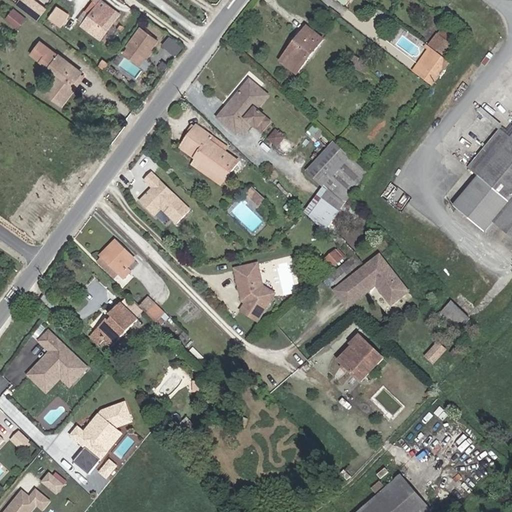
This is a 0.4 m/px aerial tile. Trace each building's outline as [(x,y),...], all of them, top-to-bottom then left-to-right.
[(26,11),(34,0),(20,0),(18,4),(26,11)] [(38,20),(47,9),(34,0),(26,11),(38,20)] [(102,38),(120,14),(102,0),(101,0),(101,1),(99,0),(94,0),(87,10),(92,14),(84,24),(83,25),(96,35),(97,35),(102,38)] [(61,26),(69,15),(58,7),(50,18),(61,26)] [(18,26),(25,18),(14,9),(7,18),(18,26)] [(84,24),(92,14),(87,10),(79,21),(84,24)] [(297,74),(323,40),(307,27),(296,42),(299,44),(297,46),(294,44),(281,61),(297,74)] [(158,40),(141,28),(127,46),(129,48),(125,54),(140,65),(145,59),(158,40)] [(443,56),(451,44),(438,34),(429,45),(443,56)] [(170,40),(164,48),(176,57),(182,48),(170,40)] [(62,105),(75,88),(70,85),(80,72),(41,43),(33,54),(60,75),(46,93),(62,105)] [(418,76),(436,51),(431,48),(429,50),(413,72),(418,76)] [(432,86),(450,62),(436,51),(418,76),(432,86)] [(358,70),(363,60),(354,56),(351,62),(355,64),(354,68),(358,70)] [(149,62),(145,59),(140,65),(144,68),(149,62)] [(364,74),(369,64),(363,60),(358,70),(364,74)] [(167,69),(162,65),(158,71),(162,74),(167,69)] [(75,88),(84,76),(80,72),(70,85),(75,88)] [(256,110),(268,96),(250,82),(220,118),(237,132),(248,119),(253,124),(257,127),(265,117),(262,115),(263,113),(260,111),(259,113),(256,110)] [(262,131),(270,122),(265,117),(257,127),(262,131)] [(242,136),(253,124),(248,119),(237,132),(242,136)] [(511,125),(505,133),(500,129),(468,168),(479,177),(455,206),(486,232),(487,231),(501,214),(511,223),(511,125)] [(226,152),(210,141),(212,137),(197,126),(181,148),(197,159),(226,180),(239,162),(226,152)] [(278,146),(284,138),(282,136),(284,135),(280,131),(278,133),(276,131),(269,139),(278,146)] [(229,148),(212,137),(210,141),(226,152),(229,148)] [(323,188),(351,157),(334,142),(307,172),(323,188)] [(325,232),(368,173),(351,157),(323,188),(305,212),(325,232)] [(226,180),(197,159),(193,165),(223,186),(226,180)] [(190,211),(151,174),(144,182),(152,189),(140,203),(155,217),(161,210),(177,224),(190,211)] [(264,199),(253,188),(248,194),(259,204),(264,199)] [(511,246),(511,223),(501,214),(487,231),(509,249),(511,246)] [(130,266),(136,260),(116,241),(102,256),(104,257),(120,273),(125,278),(131,272),(130,271),(133,268),(130,266)] [(326,260),(333,267),(342,259),(336,252),(326,260)] [(408,292),(380,255),(346,282),(360,299),(377,285),(392,305),(408,292)] [(336,285),(362,263),(355,256),(330,277),(336,285)] [(120,273),(104,257),(99,262),(116,278),(120,273)] [(258,322),(274,296),(258,286),(261,280),(258,264),(235,269),(240,290),(243,292),(244,295),(242,296),(243,302),(247,304),(241,312),(258,322)] [(275,294),(263,286),(261,280),(258,286),(274,296),(275,294)] [(360,299),(346,282),(334,291),(348,308),(360,299)] [(166,313),(149,297),(141,306),(157,322),(162,317),(166,313)] [(470,319),(452,302),(439,315),(457,333),(470,319)] [(113,347),(139,320),(122,303),(110,315),(111,316),(113,318),(109,321),(107,319),(96,331),(105,339),(113,347)] [(161,326),(166,321),(162,317),(157,322),(161,326)] [(96,331),(91,336),(100,345),(105,339),(96,331)] [(49,332),(39,342),(51,352),(28,375),(40,387),(52,374),(59,375),(67,383),(75,375),(79,378),(88,369),(49,332)] [(384,359),(360,336),(352,344),(354,346),(340,362),(354,376),(360,370),(367,377),(384,359)] [(438,342),(426,355),(435,363),(447,350),(438,342)] [(367,377),(360,370),(354,376),(361,382),(367,377)] [(52,374),(40,387),(47,394),(61,379),(70,387),(79,378),(75,375),(67,383),(59,375),(52,374)] [(79,429),(73,437),(86,448),(75,463),(90,475),(108,453),(101,447),(113,431),(131,426),(127,407),(104,413),(86,435),(79,429)] [(21,431),(13,439),(21,447),(29,438),(21,431)] [(113,431),(101,447),(108,453),(121,438),(113,431)] [(52,471),(44,482),(60,494),(68,484),(52,471)] [(432,511),(401,476),(387,488),(379,495),(359,511),(432,511)] [(381,481),(373,488),(379,495),(387,488),(381,481)] [(32,494),(24,488),(5,511),(34,511),(39,507),(46,511),(54,501),(38,488),(32,494)]
